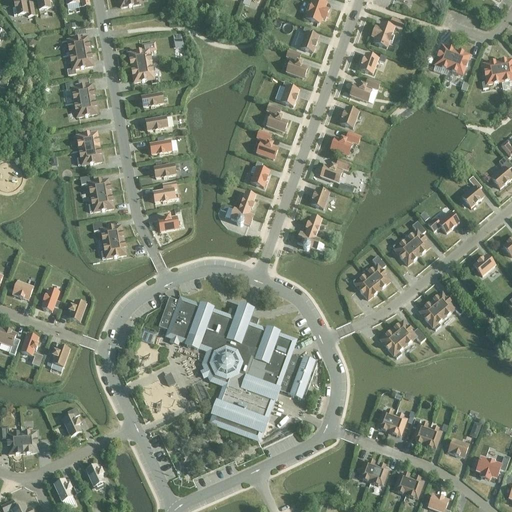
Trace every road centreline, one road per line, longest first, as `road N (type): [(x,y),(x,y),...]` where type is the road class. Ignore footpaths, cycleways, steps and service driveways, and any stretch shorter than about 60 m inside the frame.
road 1 (residential): [(258,275),(357,0)]
road 2 (unclassified): [(166,280),(136,214),(96,0)]
road 3 (unclassified): [(323,339),(373,317),(511,205)]
road 4 (residential): [(356,440),(436,469),(492,511)]
